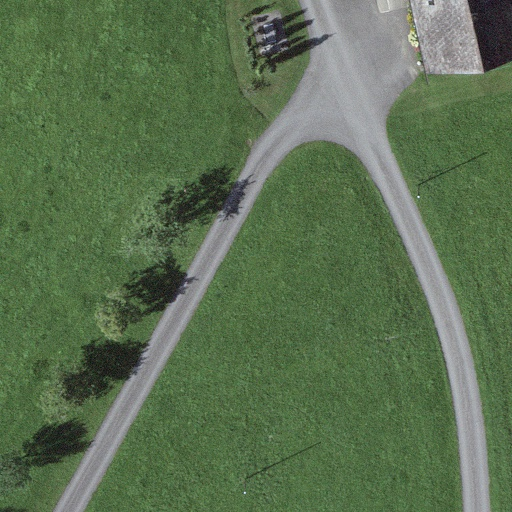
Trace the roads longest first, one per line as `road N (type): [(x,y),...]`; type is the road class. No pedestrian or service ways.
road 1 (track): [(469,511),(449,343),(314,0)]
road 2 (track): [(348,97),(252,178),(68,511)]
